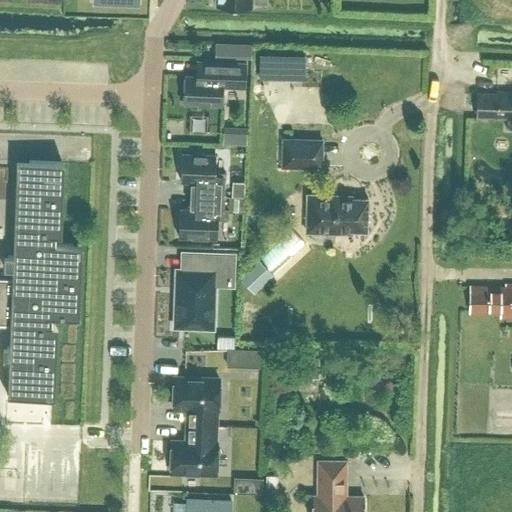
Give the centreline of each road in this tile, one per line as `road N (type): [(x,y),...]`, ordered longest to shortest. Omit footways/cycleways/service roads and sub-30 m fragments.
road 1 (unclassified): [(416,511),(439,0)]
road 2 (residential): [(139,442),(150,95)]
road 3 (residential): [(0,90),(150,95)]
